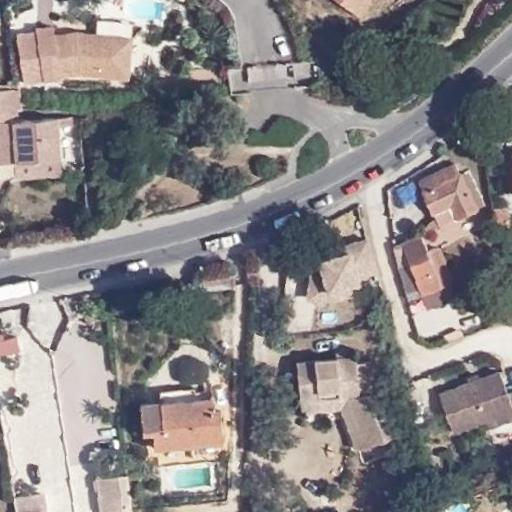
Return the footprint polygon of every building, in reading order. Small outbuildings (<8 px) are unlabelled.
[(343,0),(361,12),(368,0),(343,0)] [(103,31),(133,34),(130,63),(144,65),(149,21),(105,17),(103,31)] [(103,31),(78,29),(56,32),(55,23),(37,25),(45,77),(79,71),(129,76),(130,63),(133,34),(103,31)] [(0,159),(17,158),(63,156),(62,115),(22,116),(22,107),(19,88),(0,89),(0,159)] [(17,158),(17,169),(63,167),(63,156),(17,158)] [(475,213),(488,206),(466,159),(454,165),(475,213)] [(441,229),(475,213),(454,165),(419,183),(441,229)] [(436,249),(426,253),(419,237),(401,245),(419,296),(449,284),(436,249)] [(379,284),(365,239),(345,245),(350,259),(341,262),(339,254),(318,260),(311,263),(313,270),(302,273),(302,300),(329,299),(329,291),(349,290),(360,291),(359,284),(379,284)] [(396,266),(407,263),(401,245),(392,248),(396,266)] [(349,290),(329,291),(329,299),(349,299),(349,290)] [(452,301),(425,319),(437,338),(465,319),(452,301)] [(5,330),(0,331),(0,347),(22,343),(19,328),(5,330)] [(358,431),(347,435),(354,452),(392,437),(377,393),(376,365),(360,366),(360,361),(296,365),(299,403),(346,400),(358,431)] [(511,394),(510,395),(502,376),(443,397),(455,433),(487,422),(511,412),(511,394)] [(159,393),(160,403),(194,400),(194,390),(159,393)] [(154,435),(154,451),(223,445),(219,412),(213,413),(211,398),(194,400),(160,403),(140,405),(143,436),(154,435)] [(338,411),(347,435),(358,431),(346,400),(299,403),(299,415),(338,411)] [(511,412),(487,422),(490,430),(511,422),(511,412)] [(86,470),(83,435),(68,436),(71,471),(86,470)] [(133,511),(129,474),(97,479),(101,511),(133,511)] [(20,511),(47,507),(45,492),(18,496),(20,511)]
